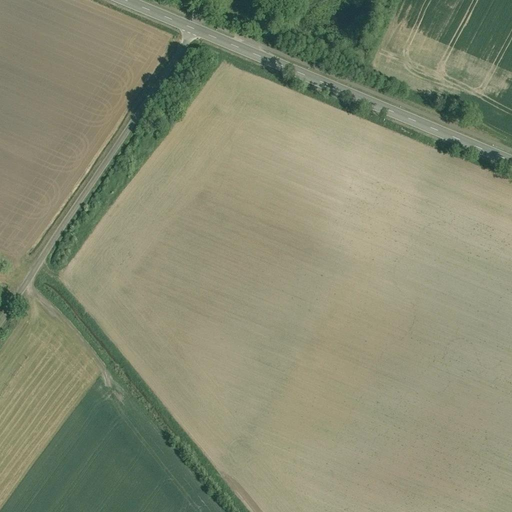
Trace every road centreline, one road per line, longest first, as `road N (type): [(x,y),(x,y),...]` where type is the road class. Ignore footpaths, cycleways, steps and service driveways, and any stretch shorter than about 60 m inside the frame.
road 1 (unclassified): [(196,29),(0,324)]
road 2 (tertiary): [(511,161),(196,29)]
